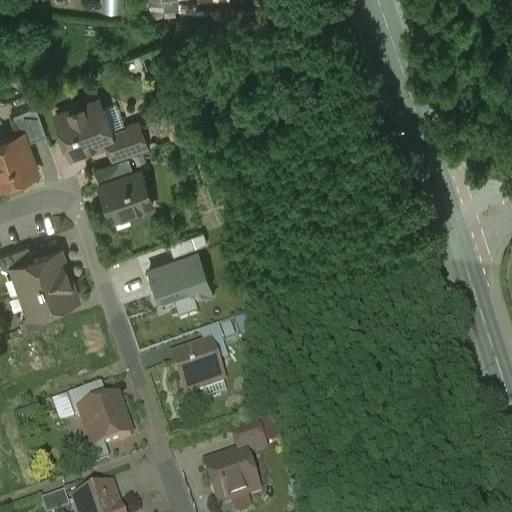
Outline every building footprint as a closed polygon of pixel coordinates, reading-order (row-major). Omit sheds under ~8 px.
[(124,0),(97,0),(98,13),(125,12),(124,0)] [(98,101),(56,116),(65,140),(63,143),(66,152),(69,153),(70,156),(107,143),(112,141),(109,132),(98,101)] [(36,108),(11,117),(18,135),(19,134),(23,144),(24,143),(46,135),(36,108)] [(137,122),(109,132),(112,141),(107,143),(112,159),(146,147),(137,122)] [(18,135),(0,141),(0,185),(35,173),(34,172),(33,172),(25,151),(26,149),(24,143),(23,144),(19,134),(18,135)] [(128,157),(94,169),(99,185),(133,172),(128,157)] [(133,172),(99,185),(112,220),(130,213),(135,215),(142,213),(144,209),(145,208),(140,193),(147,190),(140,170),(133,172)] [(28,246),(0,256),(0,262),(2,267),(7,270),(15,267),(15,265),(32,259),(28,246)] [(32,259),(15,265),(15,267),(24,290),(68,274),(64,264),(65,263),(63,262),(59,250),(32,259)] [(199,253),(148,272),(166,321),(217,302),(199,253)] [(68,274),(24,290),(32,314),(32,315),(50,309),(76,299),(68,274)] [(32,314),(23,317),(21,322),(24,332),(55,321),(50,309),(32,315),(32,314)] [(210,347),(172,360),(185,395),(203,389),(222,382),(223,382),(210,347)] [(222,382),(203,389),(207,400),(226,394),(222,382)] [(101,386),(67,398),(75,420),(82,418),(80,412),(107,402),(101,386)] [(107,402),(80,412),(82,418),(92,445),(93,450),(104,446),(130,437),(129,435),(127,436),(123,425),(124,422),(121,414),(119,413),(115,402),(117,401),(116,399),(107,402)] [(269,419),(255,424),(256,426),(257,426),(263,444),(277,439),(269,419)] [(256,426),(230,435),(237,456),(245,453),(246,454),(265,447),(263,444),(257,426),(256,426)] [(92,445),(79,449),(86,468),(109,460),(104,446),(93,450),(92,445)] [(237,456),(204,468),(217,506),(259,491),(246,454),(245,453),(237,456)] [(118,511),(110,488),(74,501),(78,511),(118,511)] [(64,494),(41,502),(44,511),(62,511),(69,509),(64,494)]
